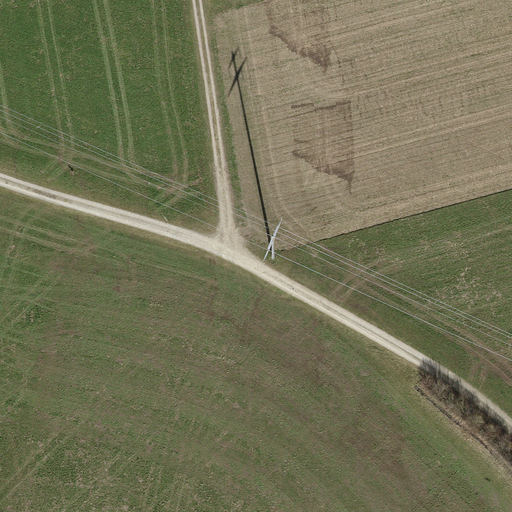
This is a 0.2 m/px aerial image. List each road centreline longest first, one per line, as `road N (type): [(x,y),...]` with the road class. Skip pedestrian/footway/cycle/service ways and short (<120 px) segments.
road 1 (track): [(511,436),(434,372),(226,248),(0,180)]
road 2 (track): [(226,248),(229,213),(201,0)]
